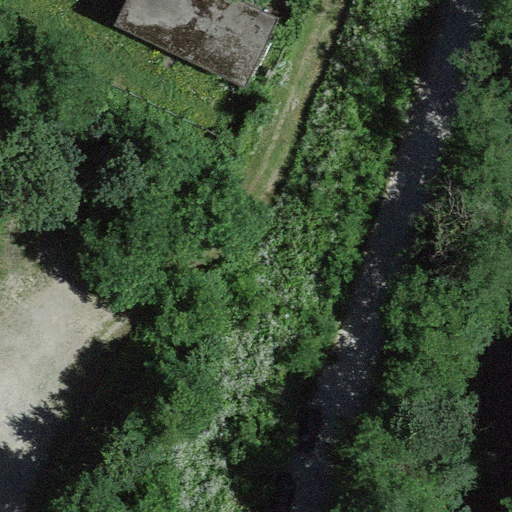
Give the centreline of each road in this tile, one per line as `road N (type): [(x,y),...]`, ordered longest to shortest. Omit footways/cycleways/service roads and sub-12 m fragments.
road 1 (track): [(7,511),(75,371),(127,297),(210,237),(266,174),(331,0)]
road 2 (track): [(464,0),(298,511)]
